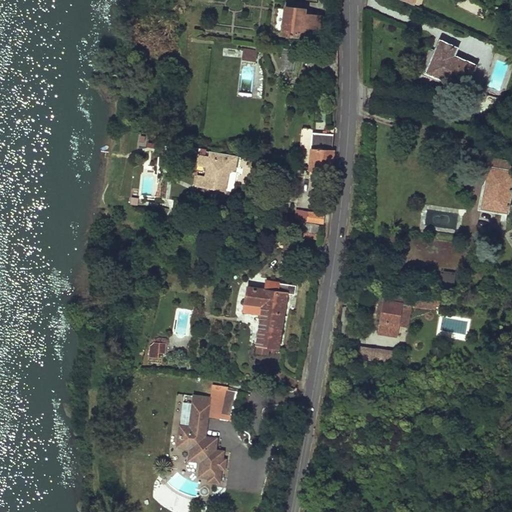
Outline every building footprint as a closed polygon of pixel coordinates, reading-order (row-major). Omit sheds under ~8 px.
[(277,6),(274,31),(284,32),(286,7),(277,6)] [(286,7),(284,32),(307,35),(308,30),(318,31),(320,16),(311,15),(304,14),(304,9),(286,7)] [(439,51),(430,73),(460,84),(464,72),(470,74),(474,62),(451,53),(454,45),(439,39),(435,49),(439,51)] [(255,46),(240,45),(239,56),(253,58),(255,46)] [(430,48),(422,69),(430,73),(439,51),(435,49),(430,48)] [(298,73),(302,53),(283,49),(279,70),(298,73)] [(324,173),(332,174),(335,150),(334,150),(335,135),(314,132),(310,170),(313,171),(324,173)] [(135,135),(136,146),(145,145),(144,134),(135,135)] [(234,155),(208,151),(207,156),(197,154),(195,164),(206,166),(202,186),(221,189),(225,167),(232,168),(234,155)] [(511,170),(490,167),(483,208),(509,212),(511,197),(511,170)] [(324,173),(313,171),(310,184),(322,186),(324,173)] [(194,184),(202,186),(204,177),(196,175),(194,184)] [(309,211),(308,220),(323,222),(324,213),(309,211)] [(306,223),(303,234),(318,237),(321,225),(306,223)] [(455,283),(456,271),(441,270),(440,282),(455,283)] [(278,350),(287,293),(295,295),(297,286),(268,281),(266,290),(248,287),(246,301),(264,305),(262,314),(262,318),(266,319),(263,334),(259,333),(257,344),(259,344),(258,353),(269,354),(269,349),(278,350)] [(413,298),(413,306),(435,307),(435,299),(413,298)] [(384,300),(380,322),(397,326),(402,303),(384,300)] [(264,305),(246,301),(244,310),(262,314),(264,305)] [(149,355),(159,357),(159,352),(165,353),(166,342),(156,341),(156,342),(153,345),(151,345),(149,355)] [(396,348),(358,344),(356,354),(394,358),(396,348)] [(237,393),(228,391),(223,415),(232,417),(237,393)] [(210,398),(194,396),(193,404),(209,406),(210,398)] [(206,429),(209,406),(193,404),(191,419),(204,420),(203,429),(206,429)] [(203,429),(204,420),(191,419),(190,427),(180,426),(179,436),(188,438),(187,448),(190,448),(189,460),(201,462),(199,477),(209,478),(208,481),(219,482),(221,469),(224,469),(225,460),(222,460),(223,452),(215,451),(215,447),(210,446),(208,443),(209,438),(205,437),(206,429),(203,429)] [(179,436),(177,446),(187,448),(188,438),(179,436)] [(215,447),(216,439),(209,438),(208,443),(210,446),(215,447)] [(463,438),(456,467),(467,469),(469,461),(483,464),(487,445),(473,443),(473,440),(463,438)] [(494,450),(491,463),(498,465),(501,451),(494,450)]
